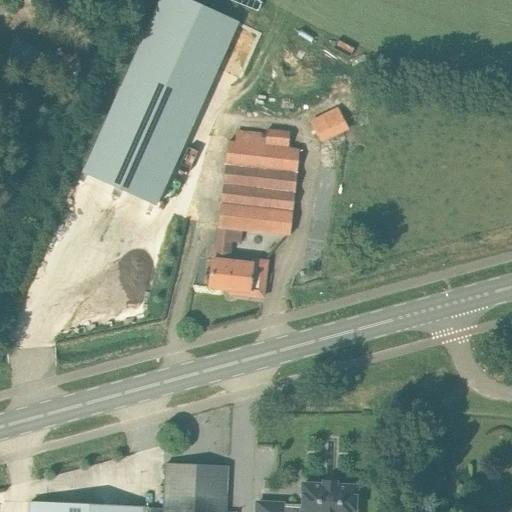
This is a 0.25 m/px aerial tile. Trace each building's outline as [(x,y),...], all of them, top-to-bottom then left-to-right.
[(156,205),(237,22),(186,0),(159,0),(83,172),(156,205)] [(350,131),(338,107),(310,121),(322,144),(350,131)] [(287,147),(289,131),(266,128),(264,138),(236,135),(234,140),(227,140),(212,259),(208,287),(234,290),(233,294),(264,297),(269,261),(251,259),(251,264),(230,261),(233,242),(241,244),(244,230),(289,236),(299,149),(287,147)] [(226,511),(229,467),(165,464),(163,509),(30,503),(29,511),(226,511)] [(354,511),(356,486),(302,484),(301,504),(257,502),(256,511),(354,511)]
